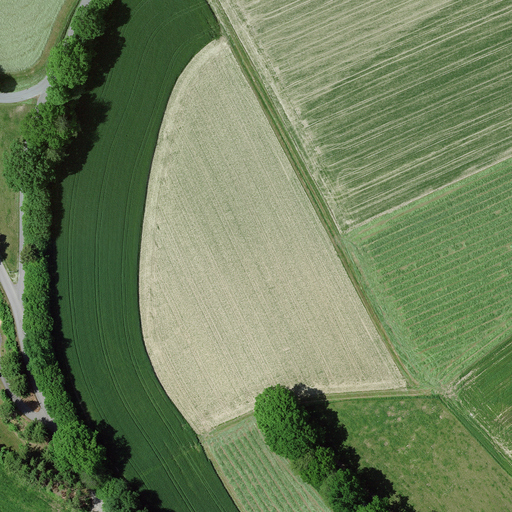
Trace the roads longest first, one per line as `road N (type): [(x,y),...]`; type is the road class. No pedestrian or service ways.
road 1 (unclassified): [(20,310),(27,153),(50,78)]
road 2 (unclassified): [(20,310),(32,374),(54,425),(110,511)]
